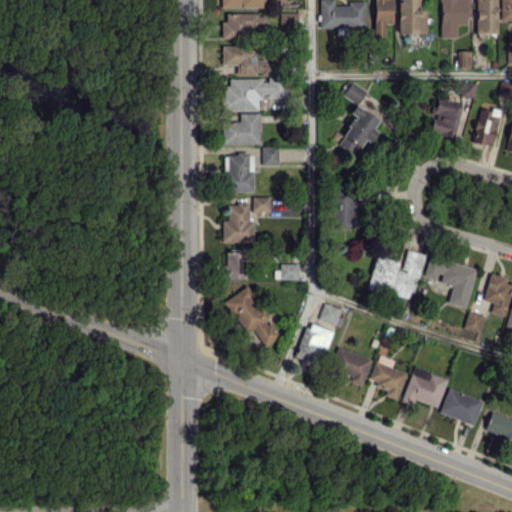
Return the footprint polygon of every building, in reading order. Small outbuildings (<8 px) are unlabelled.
[(363,1),(346,1),(346,5),(332,5),(332,0),(318,0),(319,27),(364,27),(363,1)] [(391,24),(390,0),(372,0),(373,24),(391,24)] [(397,0),(396,33),(424,34),(425,10),(418,9),(417,0),(397,0)] [(456,37),(455,24),(468,24),(467,0),(438,0),(439,37),(456,37)] [(473,0),(475,32),(496,32),(495,0),(473,0)] [(511,0),(498,0),(498,22),(511,22),(511,0)] [(296,12),(279,12),(278,29),(296,30),(296,12)] [(220,35),(265,34),(264,13),(224,14),(224,21),(220,21),(220,35)] [(220,46),(220,65),(235,65),(235,75),(276,74),(276,63),(264,63),(264,59),(254,59),(253,45),(220,46)] [(258,109),(258,96),(285,95),(285,76),(267,77),(267,78),(228,79),(228,85),(221,86),(222,110),(258,109)] [(337,91),(355,104),(364,92),(346,78),(337,91)] [(458,95),(473,97),(475,82),(460,80),(458,95)] [(511,82),(497,81),(497,95),(511,95),(511,82)] [(454,136),(459,102),(433,99),(429,133),(454,136)] [(377,118),(352,105),(348,113),(352,115),(335,147),(352,156),(361,138),(369,142),(375,130),(371,128),(377,118)] [(470,141),(491,146),(499,112),(479,107),(470,141)] [(258,113),(237,113),(237,122),(220,121),(220,143),(258,144),(258,113)] [(511,115),(503,149),(511,151),(511,115)] [(260,164),(277,164),(277,146),(260,146),(260,164)] [(252,191),(251,153),(225,154),(226,191),(252,191)] [(354,228),(353,195),(331,195),(332,229),(354,228)] [(268,196),(250,196),(250,211),(268,211),(268,196)] [(247,203),(226,203),(226,220),(221,220),(220,241),(252,241),(252,220),(247,220),(247,203)] [(424,253),(405,248),(400,269),(396,268),(398,260),(374,254),(366,288),(407,298),(412,277),(418,278),(424,253)] [(244,249),(224,249),(223,278),(243,278),(244,249)] [(464,307),(474,268),(427,256),(422,276),(437,280),(436,284),(449,287),(445,302),(464,307)] [(297,278),(297,263),(275,263),(275,278),(297,278)] [(489,312),(503,315),(510,284),(503,283),(505,277),(487,273),(481,300),(491,302),(489,312)] [(223,299),(247,338),(255,333),(263,345),(279,336),(268,319),(266,320),(251,295),(252,295),(246,285),(223,299)] [(511,292),(503,327),(511,328),(511,292)] [(339,308),(322,303),(317,318),(339,326),(341,318),(336,316),(339,308)] [(462,328),(478,331),(482,314),(466,311),(462,328)] [(330,330),(307,322),(295,356),(317,364),(330,330)] [(330,368),(350,373),(349,381),(362,385),(369,356),(335,347),(330,368)] [(389,366),(392,360),(376,354),(367,380),(385,387),(383,394),(395,399),(404,372),(389,366)] [(445,378),(412,366),(399,400),(411,405),(413,399),(435,407),(445,378)] [(481,400),(447,387),(437,412),(471,425),(481,400)] [(511,441),(511,436),(511,419),(490,412),(483,430),(511,441)]
